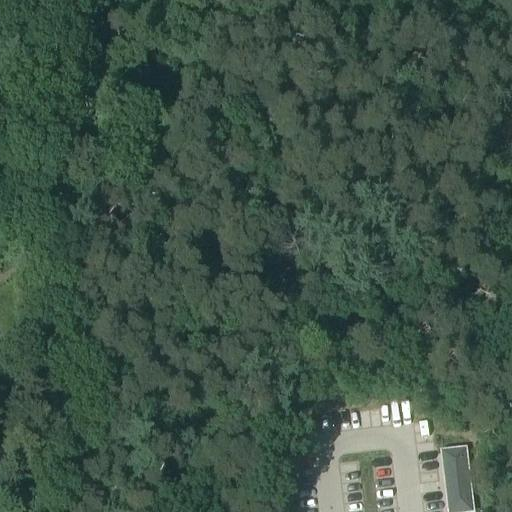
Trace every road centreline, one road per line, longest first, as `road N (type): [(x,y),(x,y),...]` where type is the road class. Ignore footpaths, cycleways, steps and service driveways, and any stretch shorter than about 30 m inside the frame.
road 1 (track): [(144,511),(355,340)]
road 2 (track): [(28,227),(30,0)]
road 3 (track): [(50,511),(56,388),(42,289)]
